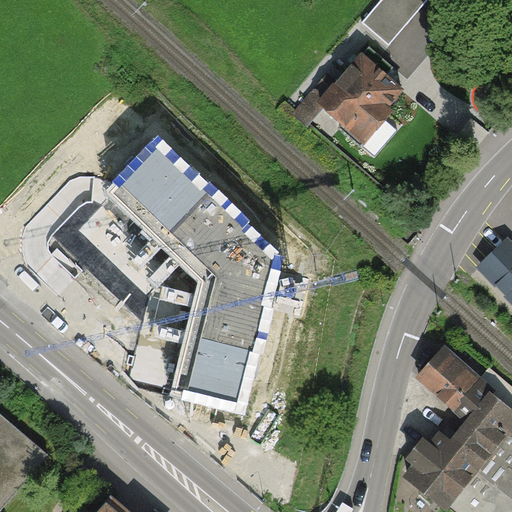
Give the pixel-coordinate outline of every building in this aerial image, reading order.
[(427,0),(382,0),(364,23),(390,45),(427,0)] [(393,69),(369,49),(338,86),(329,78),(297,114),(308,124),(322,107),(343,125),(339,129),(361,148),(390,114),(386,111),(403,91),(386,77),(393,69)] [(203,282),(177,392),(241,410),(278,259),(160,141),(108,194),(203,282)] [(511,250),(506,245),(483,268),(511,296),(511,250)] [(478,381),(445,350),(420,379),(473,425),(462,439),(447,427),(432,447),(424,442),(410,460),(417,466),(408,477),(453,511),(511,511),(511,389),(489,370),(478,381)] [(0,412),(0,511),(5,511),(52,458),(0,412)]
